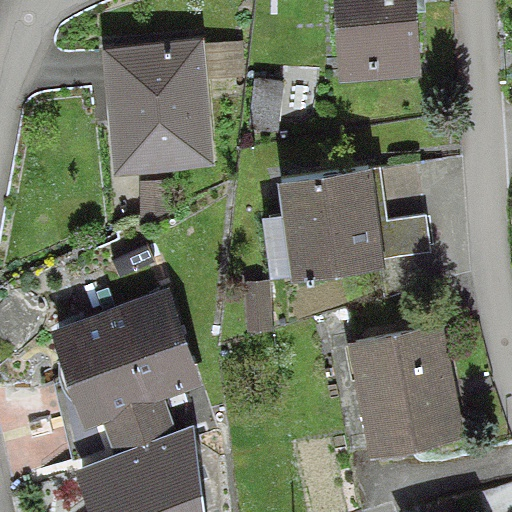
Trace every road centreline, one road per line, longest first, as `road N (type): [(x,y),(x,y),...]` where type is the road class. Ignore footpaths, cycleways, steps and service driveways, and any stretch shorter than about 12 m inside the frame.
road 1 (residential): [(511,346),(493,285),(475,0)]
road 2 (residential): [(0,137),(23,27),(44,0)]
